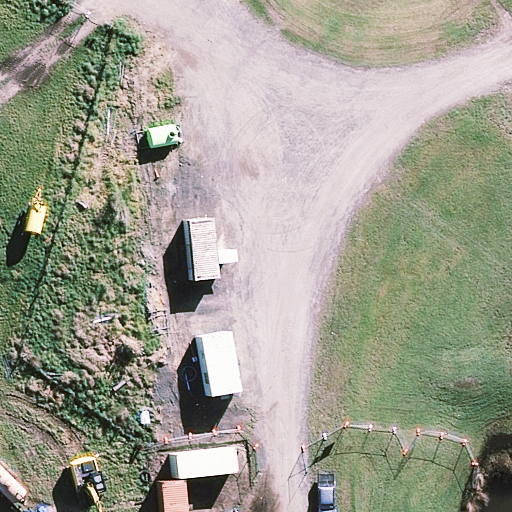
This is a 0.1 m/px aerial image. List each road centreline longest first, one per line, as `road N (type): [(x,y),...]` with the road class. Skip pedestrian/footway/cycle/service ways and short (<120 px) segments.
road 1 (unknown): [(511,195),(196,270),(0,346)]
road 2 (unknown): [(0,227),(180,161),(511,83)]
